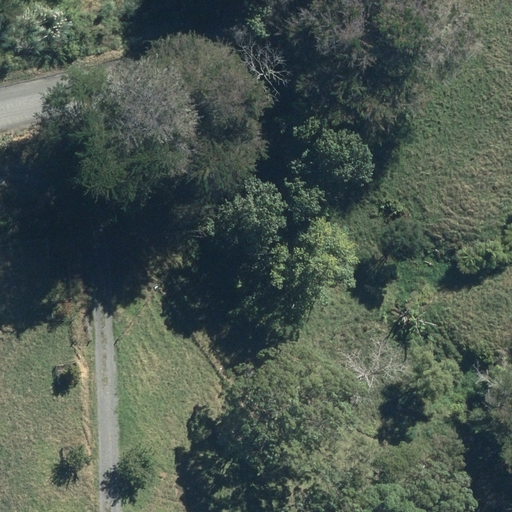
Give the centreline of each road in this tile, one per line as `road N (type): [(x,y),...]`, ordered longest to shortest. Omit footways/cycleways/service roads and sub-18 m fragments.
road 1 (track): [(115,511),(90,225),(72,177),(0,132)]
road 2 (tertiary): [(0,111),(206,41),(258,0)]
